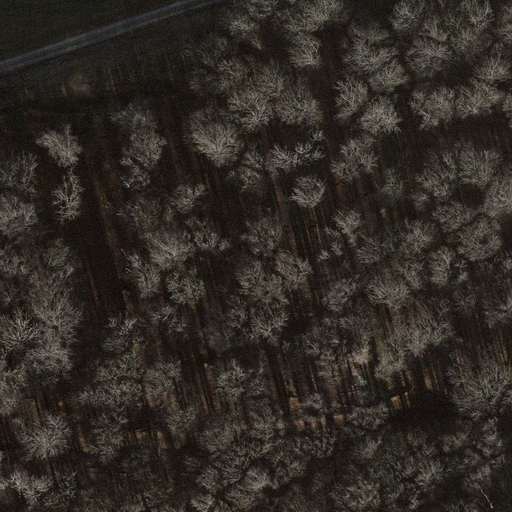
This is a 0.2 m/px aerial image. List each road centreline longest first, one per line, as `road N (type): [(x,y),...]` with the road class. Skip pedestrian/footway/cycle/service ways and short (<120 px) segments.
road 1 (track): [(0,458),(80,443),(511,402)]
road 2 (track): [(0,86),(145,86),(319,112),(511,118)]
road 3 (track): [(0,68),(211,0)]
